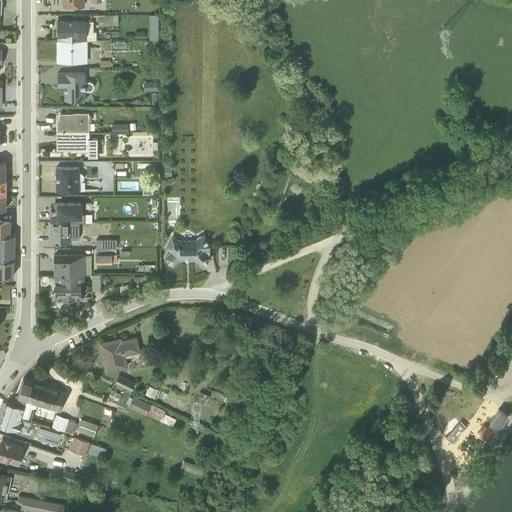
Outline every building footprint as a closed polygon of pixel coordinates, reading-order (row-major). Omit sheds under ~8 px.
[(98,9),(98,20),(118,20),(118,9),(98,9)] [(157,31),(157,9),(149,9),(149,34),(156,34),(157,31)] [(57,15),(57,35),(96,35),(96,26),(93,26),(92,16),(85,16),(85,15),(57,15)] [(86,35),(56,36),(56,57),(87,57),(86,35)] [(145,36),(145,45),(154,45),(155,35),(145,36)] [(57,67),(57,80),(64,81),(64,94),(85,94),(85,85),(90,85),(92,84),(93,82),(93,79),(91,77),(90,76),(85,76),(85,67),(57,67)] [(156,76),(143,77),(143,85),(156,85),(156,76)] [(95,117),(95,107),(89,107),(88,106),(72,106),(72,107),(58,107),(58,113),(56,113),(56,126),(89,126),(89,117),(95,117)] [(99,141),(103,141),(103,130),(89,130),(89,126),(56,126),(56,144),(71,143),(72,145),(88,145),(88,150),(99,150),(99,141)] [(56,185),(79,185),(79,176),(81,175),(83,173),(83,170),(81,168),(79,166),(79,161),(56,161),(56,185)] [(84,217),(84,197),(55,197),(54,205),(50,205),(50,217),(78,217),(84,217)] [(0,228),(9,228),(10,214),(0,214),(0,228)] [(50,217),(50,237),(70,237),(70,233),(77,233),(78,217),(50,217)] [(0,253),(14,254),(14,229),(9,228),(0,228),(0,253)] [(170,246),(164,252),(172,261),(179,254),(194,254),(201,262),(211,251),(209,249),(209,242),(210,241),(203,229),(193,235),(179,234),(171,230),(164,242),(170,246)] [(111,256),(116,256),(116,248),(115,248),(115,243),(96,243),(96,257),(111,257),(111,256)] [(53,248),(53,269),(85,269),(85,268),(91,268),(91,249),(85,249),(85,248),(53,248)] [(0,270),(12,271),(13,254),(0,253),(0,270)] [(281,260),(244,276),(249,287),(286,271),(281,260)] [(55,270),(55,293),(80,293),(80,278),(84,278),(83,269),(55,270)] [(156,271),(133,271),(133,276),(142,276),(142,281),(156,281),(156,271)] [(130,286),(128,278),(119,281),(120,289),(130,286)] [(100,338),(107,365),(127,360),(125,349),(138,346),(135,332),(121,335),(120,333),(100,338)] [(135,377),(118,369),(114,378),(131,386),(135,377)] [(24,401),(32,376),(23,373),(18,386),(21,386),(21,387),(18,387),(18,386),(17,389),(16,389),(14,394),(10,392),(9,397),(24,401)] [(35,404),(43,379),(32,376),(20,412),(28,415),(32,403),(35,404)] [(65,387),(43,379),(37,397),(42,399),(40,403),(50,407),(52,402),(60,405),(65,387)] [(156,384),(149,381),(145,389),(157,394),(160,387),(156,384)] [(121,390),(111,385),(108,391),(118,395),(121,390)] [(131,393),(129,392),(126,398),(128,400),(127,402),(145,410),(145,409),(172,422),(174,417),(163,411),(165,406),(133,391),(131,393)] [(443,392),(438,402),(442,405),(448,394),(443,392)] [(20,412),(24,401),(9,397),(5,396),(0,413),(0,420),(57,438),(59,432),(65,434),(67,428),(28,415),(20,412)] [(481,426),(479,429),(489,436),(496,424),(497,425),(506,412),(497,406),(490,416),(487,414),(480,425),(481,426)] [(237,411),(233,407),(227,414),(231,417),(237,411)] [(62,411),(55,408),(50,422),(58,424),(62,411)] [(68,413),(62,411),(58,424),(73,429),(77,417),(68,414),(68,413)] [(97,419),(81,413),(77,425),(93,431),(97,419)] [(90,436),(73,431),(69,444),(85,450),(90,436)] [(485,438),(476,432),(472,437),(481,443),(485,438)] [(0,434),(0,433),(0,454),(3,456),(4,454),(18,459),(23,441),(0,434)] [(103,451),(107,442),(91,436),(88,446),(103,451)] [(180,464),(202,472),(204,463),(183,456),(180,464)] [(64,465),(61,474),(75,476),(77,468),(64,465)] [(0,467),(0,492),(6,494),(11,470),(0,467)] [(27,482),(46,486),(49,472),(30,468),(27,482)] [(20,502),(62,510),(64,499),(18,489),(17,495),(22,496),(20,502)] [(0,511),(36,511),(38,506),(20,502),(20,506),(19,506),(1,502),(0,505),(0,511)]
